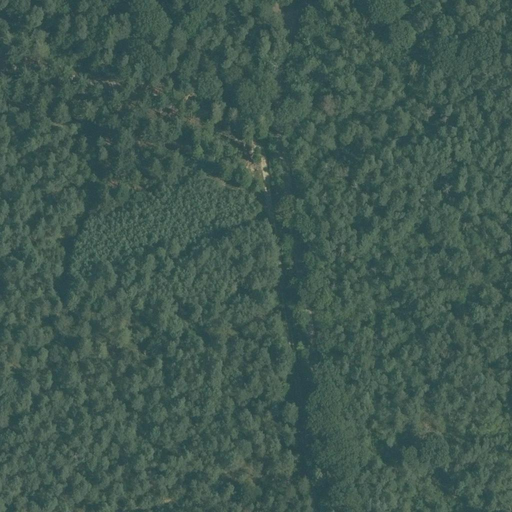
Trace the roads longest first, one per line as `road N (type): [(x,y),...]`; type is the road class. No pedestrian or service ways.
road 1 (track): [(312,511),(266,207),(239,189),(109,142),(0,111)]
road 2 (unclassified): [(337,511),(276,106),(306,0)]
road 3 (track): [(0,426),(109,142)]
